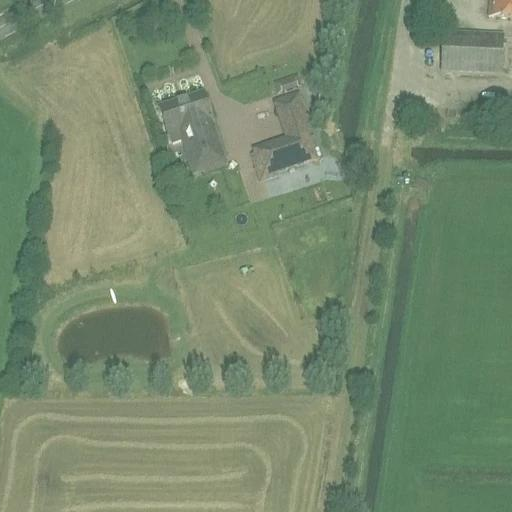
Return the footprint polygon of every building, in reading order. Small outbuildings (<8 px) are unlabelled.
[(511,21),(511,0),(489,0),(488,20),(511,21)] [(501,76),(502,38),(442,35),(441,74),(501,76)] [(278,85),(281,94),(297,88),(295,80),(278,85)] [(320,82),(301,86),(305,105),(324,101),(320,82)] [(193,170),(221,160),(209,124),(212,123),(203,94),(158,109),(167,138),(168,137),(171,144),(183,140),(193,170)] [(314,156),(294,95),(275,101),(287,139),(253,151),(261,173),(314,156)]
